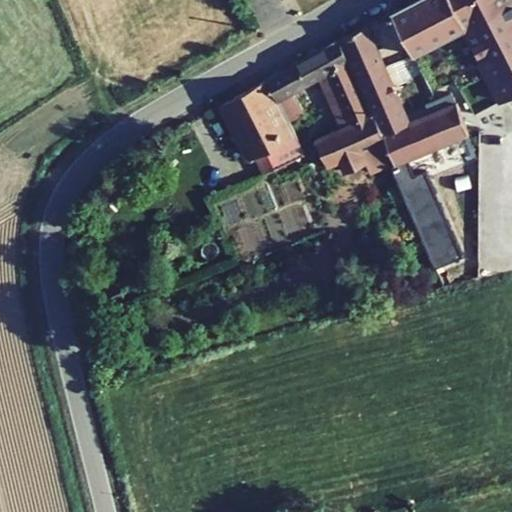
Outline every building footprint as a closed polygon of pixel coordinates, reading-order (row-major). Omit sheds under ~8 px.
[(286,0),(272,0),(281,17),(292,11),(286,0)] [(286,0),(292,11),(313,0),(286,0)] [(511,11),(506,0),(448,0),(392,28),(414,71),(468,44),(504,115),(511,110),(511,11)] [(341,52),(377,125),(393,164),(399,182),(450,162),(473,153),(461,119),(414,137),(367,39),(341,52)] [(338,54),(267,90),(287,132),(304,125),(294,103),(320,91),(343,141),(316,154),(328,178),(341,173),(346,184),(393,164),(377,125),(373,127),(338,54)] [(287,132),(267,90),(222,114),(250,167),(259,163),(268,182),(302,165),(287,132)] [(501,276),(450,162),(399,182),(449,297),(501,276)]
